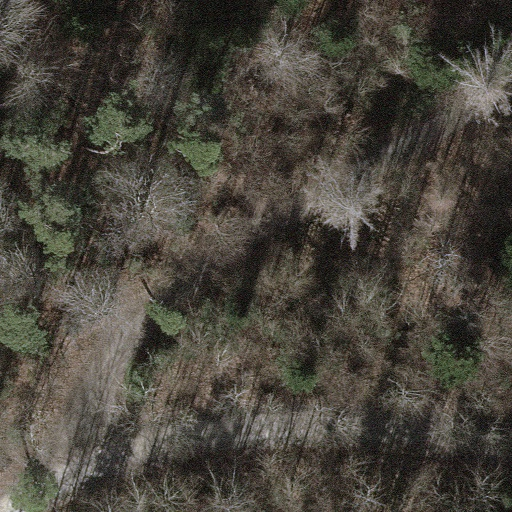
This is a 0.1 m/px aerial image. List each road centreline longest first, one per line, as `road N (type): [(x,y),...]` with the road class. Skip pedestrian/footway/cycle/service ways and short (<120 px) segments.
road 1 (track): [(511,88),(278,216),(192,280),(0,505)]
road 2 (track): [(2,511),(82,466),(173,434),(418,426),(511,446)]
